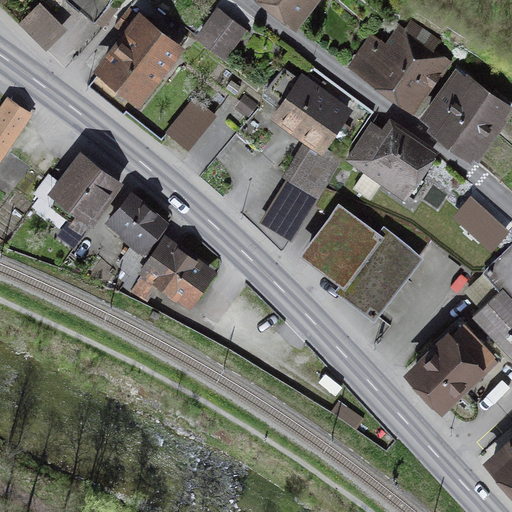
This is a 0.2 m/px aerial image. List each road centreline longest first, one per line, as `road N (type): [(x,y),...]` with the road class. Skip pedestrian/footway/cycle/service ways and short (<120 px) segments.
road 1 (primary): [(0,55),(229,238),(488,511)]
road 2 (residential): [(511,213),(238,0)]
